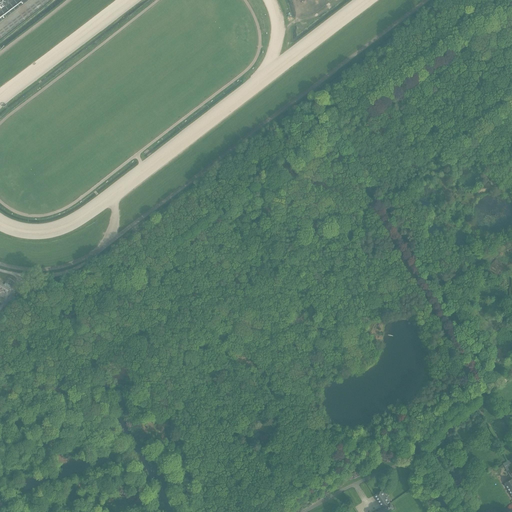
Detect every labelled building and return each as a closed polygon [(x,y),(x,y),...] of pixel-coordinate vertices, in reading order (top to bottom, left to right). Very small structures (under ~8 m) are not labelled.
[(0,0),(0,21),(28,0),(0,0)] [(33,289),(42,283),(40,280),(32,286),(33,289)] [(10,289),(0,281),(0,286),(8,292),(10,289)] [(6,309),(17,293),(13,291),(3,306),(6,309)] [(385,497),(386,496),(383,490),(375,495),(383,508),(376,511),(374,511),(388,511),(394,508),(391,503),(389,504),(385,497)] [(243,503),(235,507),(238,511),(243,511),(247,510),(243,503)]
